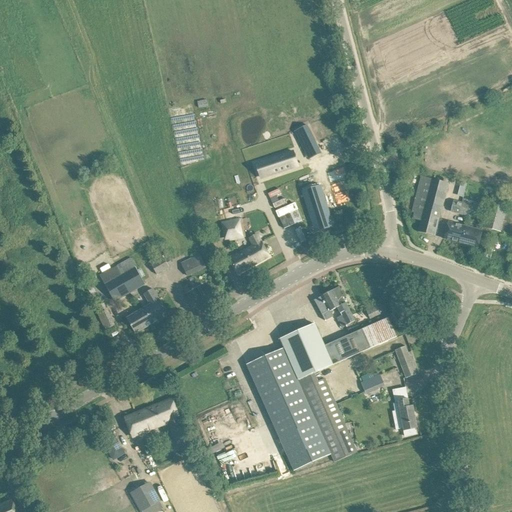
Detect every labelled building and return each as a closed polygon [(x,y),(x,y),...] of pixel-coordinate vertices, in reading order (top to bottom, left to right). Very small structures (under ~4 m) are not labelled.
[(307,125),(295,131),(305,151),(317,145),(307,125)] [(271,159),(262,162),(267,176),(298,166),(293,152),(279,156),(280,160),(273,163),(271,159)] [(330,168),(308,177),(312,185),(333,175),(330,168)] [(414,213),(413,219),(421,221),(418,232),(435,236),(437,226),(443,205),(426,201),(432,179),(431,179),(421,176),(412,212),(414,213)] [(466,179),(463,199),(480,203),(484,182),(466,179)] [(309,185),(296,191),(307,219),(320,214),(309,185)] [(452,212),(474,217),(477,207),(454,201),(452,212)] [(485,228),(500,232),(507,205),(492,201),(485,228)] [(284,228),(295,224),(290,213),(297,209),(295,204),(277,212),(284,228)] [(242,218),(240,219),(239,218),(220,222),(223,235),(224,235),(225,241),(229,240),(229,241),(244,238),(244,237),(246,237),(242,218)] [(444,239),(478,248),(482,231),(449,222),(444,239)] [(229,259),(237,274),(269,257),(257,234),(250,238),(254,245),(229,259)] [(181,264),(187,276),(205,267),(199,255),(181,264)] [(151,265),(157,274),(169,267),(164,258),(151,265)] [(100,276),(114,302),(145,284),(131,259),(100,276)] [(339,288),(315,300),(325,320),(334,316),(331,311),(338,307),(342,315),(337,318),(342,328),(346,326),(346,327),(348,326),(347,325),(355,321),(343,298),(344,297),(339,288)] [(150,304),(144,308),(153,324),(168,315),(159,299),(153,289),(144,294),(150,304)] [(365,309),(370,319),(381,314),(379,309),(385,306),(383,302),(377,305),(376,304),(365,309)] [(95,307),(105,330),(115,325),(105,303),(95,307)] [(153,324),(144,308),(126,318),(136,334),(153,324)] [(390,315),(395,327),(402,324),(397,312),(390,315)] [(315,324),(281,339),(285,348),(299,380),(397,336),(389,317),(324,346),(315,324)] [(396,350),(407,378),(416,374),(412,364),(415,363),(410,352),(408,353),(405,346),(396,350)] [(320,429),(317,421),(302,387),(299,380),(285,348),(247,365),(279,438),(306,426),(309,433),(320,429)] [(366,393),(385,387),(381,375),(361,381),(366,393)] [(325,378),(302,387),(317,421),(320,429),(335,462),(357,453),(325,378)] [(176,438),(178,443),(187,440),(178,418),(179,418),(172,399),(125,418),(133,437),(169,422),(175,438),(176,438)] [(408,399),(398,401),(404,431),(417,428),(413,406),(408,407),(406,400),(409,400),(408,399)] [(119,457),(110,443),(104,446),(113,461),(119,457)] [(130,495),(139,511),(142,511),(160,502),(150,484),(130,495)] [(0,511),(15,511),(11,500),(0,504),(0,511)]
